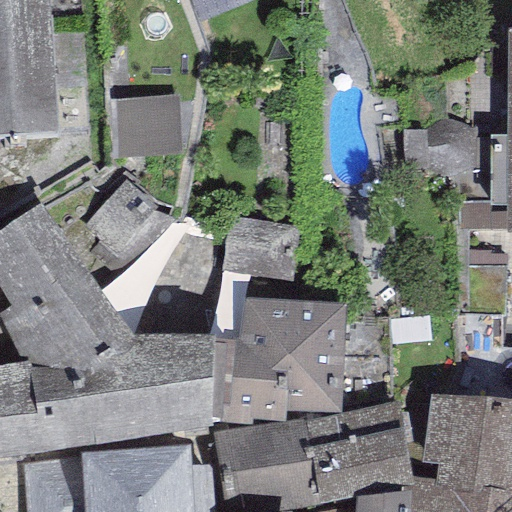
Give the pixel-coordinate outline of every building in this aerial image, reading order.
[(46,0),(0,0),(0,134),(56,130),(46,0)] [(511,44),(498,45),(501,251),(511,250),(511,44)] [(175,100),(113,107),(118,160),(180,153),(175,100)] [(128,190),(85,233),(121,268),(164,225),(128,190)] [(68,242),(39,205),(0,232),(0,287),(10,307),(0,313),(0,324),(21,364),(29,363),(86,370),(132,338),(68,242)] [(297,234),(237,223),(228,273),(288,284),(297,234)] [(340,412),(343,304),(241,298),(235,341),(214,342),(211,419),(224,421),(252,424),(251,418),(284,419),(285,412),(340,412)] [(214,342),(214,335),(132,338),(86,370),(29,363),(41,452),(211,426),(211,419),(214,342)] [(0,457),(41,452),(29,363),(21,364),(0,366),(0,457)] [(511,402),(428,394),(420,461),(435,463),(434,479),(433,485),(511,493),(511,402)] [(396,404),(303,420),(318,505),(354,499),(402,492),(399,487),(414,486),(396,404)] [(303,420),(212,433),(224,511),(274,511),(291,509),(318,505),(303,420)] [(79,459),(22,464),(25,511),(193,511),(190,467),(189,445),(78,454),(79,459)] [(25,511),(22,464),(0,465),(0,511),(25,511)] [(511,511),(511,493),(433,485),(434,479),(415,477),(414,486),(411,492),(408,511),(511,511)] [(274,511),(408,511),(411,492),(414,486),(399,487),(402,492),(354,499),(355,507),(328,511),(290,511),(291,509),(274,511)]
